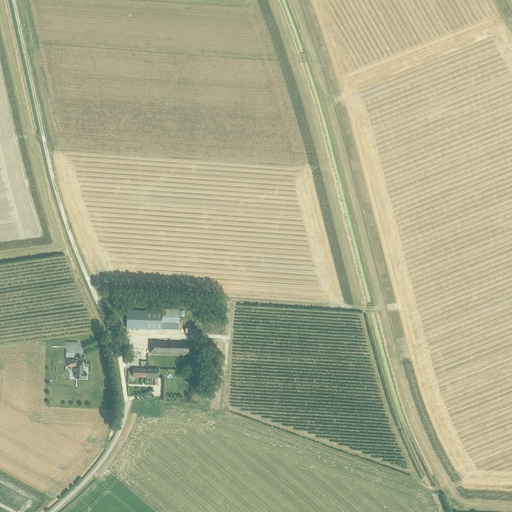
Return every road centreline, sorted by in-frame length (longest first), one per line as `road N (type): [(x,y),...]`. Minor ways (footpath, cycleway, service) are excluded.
road 1 (track): [(116,340),(57,198),(13,0)]
road 2 (unclassified): [(51,511),(106,454),(135,397)]
